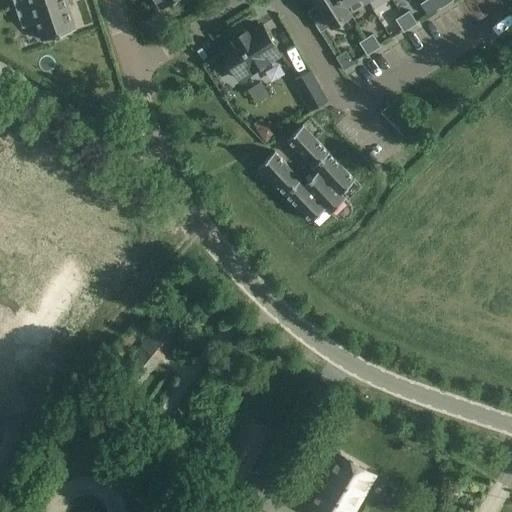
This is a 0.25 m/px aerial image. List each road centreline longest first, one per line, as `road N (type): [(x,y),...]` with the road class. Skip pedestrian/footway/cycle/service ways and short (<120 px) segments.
road 1 (unclassified): [(511,426),(374,376),(310,336),(212,240),(165,169)]
road 2 (residential): [(284,0),(350,104),(511,16)]
road 3 (residential): [(165,169),(0,70)]
road 4 (residential): [(135,69),(244,0)]
